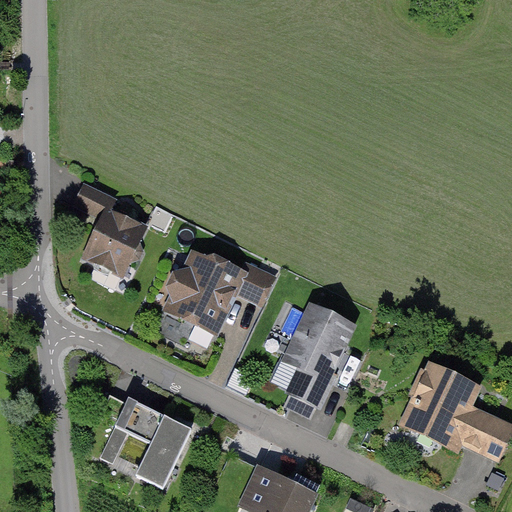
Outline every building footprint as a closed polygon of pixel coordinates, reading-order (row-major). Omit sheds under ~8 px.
[(80,263),(121,283),(144,236),(104,215),(80,263)] [(243,281),(187,254),(159,312),(214,339),(243,281)] [(281,391),(319,408),(352,333),(314,316),(281,391)] [(511,437),(511,429),(416,387),(400,422),(499,466),(511,437)] [(188,432),(123,403),(97,460),(162,489),(188,432)] [(312,511),(320,495),(253,465),(232,511),(312,511)]
